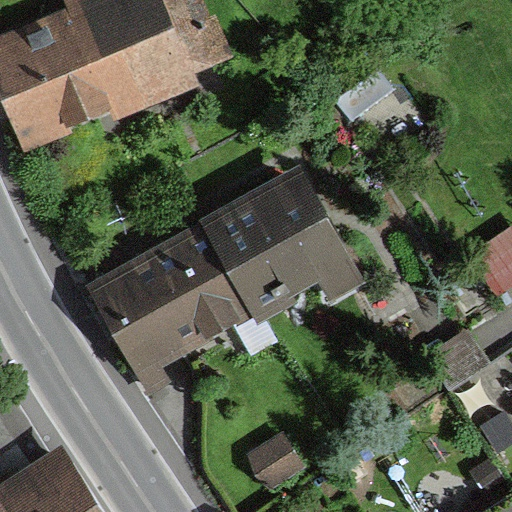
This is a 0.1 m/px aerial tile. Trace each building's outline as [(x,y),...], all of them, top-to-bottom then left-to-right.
[(115,0),(0,48),(0,100),(16,140),(214,57),(189,0),(115,0)] [(335,260),(293,183),(209,229),(250,300),(254,307),(335,260)] [(250,300),(209,229),(98,290),(138,362),(250,300)] [(0,511),(89,511),(62,469),(0,508),(0,511)] [(511,511),(511,495),(485,511),(511,511)]
